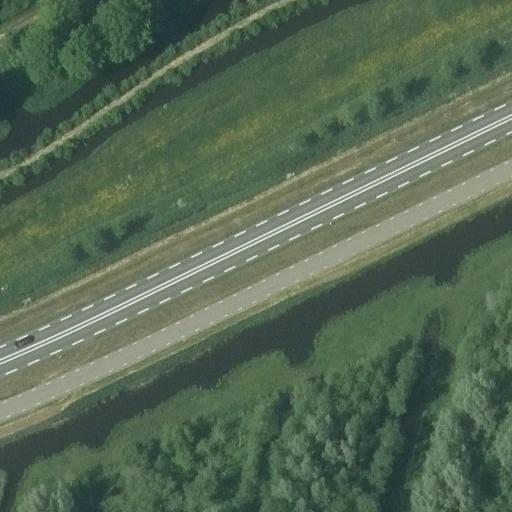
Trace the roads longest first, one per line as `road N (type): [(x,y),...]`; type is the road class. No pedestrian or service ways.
road 1 (unclassified): [(511,164),(0,409)]
road 2 (primary): [(0,361),(511,116)]
